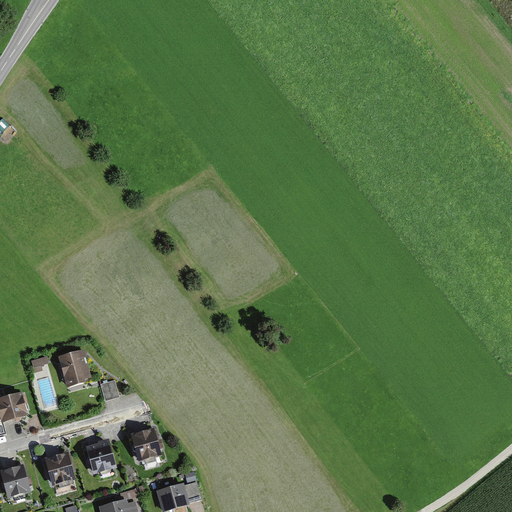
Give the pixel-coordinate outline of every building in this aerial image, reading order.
[(84,349),(57,355),(64,384),(91,378),(84,349)] [(43,364),(50,362),(49,355),(33,359),(36,372),(44,371),(43,364)] [(114,381),(100,385),(105,401),(119,397),(114,381)] [(19,393),(0,397),(0,424),(25,418),(19,393)] [(159,455),(152,429),(127,437),(134,462),(159,455)] [(108,441),(83,447),(89,473),(114,468),(108,441)] [(67,453),(42,459),(48,487),(73,482),(67,453)] [(24,463),(0,468),(0,482),(3,495),(29,490),(24,463)] [(197,481),(155,492),(160,511),(165,511),(203,502),(197,481)] [(139,511),(136,499),(98,507),(99,511),(139,511)]
